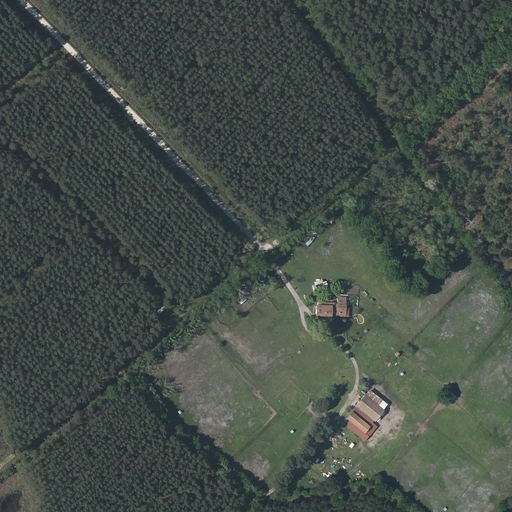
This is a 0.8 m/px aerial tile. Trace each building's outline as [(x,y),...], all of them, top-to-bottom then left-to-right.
[(303,240),(307,245),(316,237),(311,232),(303,240)] [(243,305),(249,302),(245,297),(240,300),(243,305)] [(338,306),(337,303),(323,305),(322,304),(318,304),(319,308),(317,308),(318,317),(319,317),(320,320),(323,319),(323,317),(346,314),(345,305),(338,306)] [(392,330),(387,325),(383,330),(387,333),(389,331),(390,332),(392,330)] [(381,409),(364,395),(357,403),(374,418),(381,409)] [(351,410),(345,416),(356,425),(361,418),(351,410)] [(363,431),(369,424),(361,418),(356,425),(363,431)]
